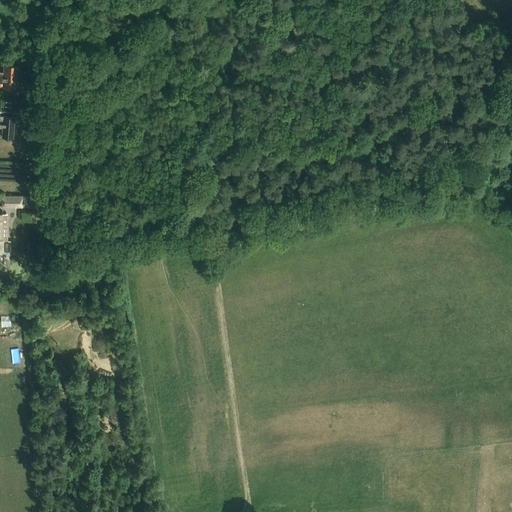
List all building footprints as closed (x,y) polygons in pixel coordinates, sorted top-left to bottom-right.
[(0,85),(1,86),(1,90),(18,91),(19,65),(1,64),(1,72),(0,71),(0,85)] [(13,135),(12,159),(28,160),(29,135),(13,135)] [(45,196),(2,195),(1,207),(38,207),(38,206),(45,206),(45,196)] [(0,251),(3,251),(10,251),(10,241),(7,241),(7,214),(3,214),(0,214),(0,251)] [(51,289),(32,290),(32,299),(51,298),(51,289)] [(67,315),(67,307),(55,308),(55,316),(67,315)] [(45,445),(52,449),(56,441),(48,437),(45,445)]
